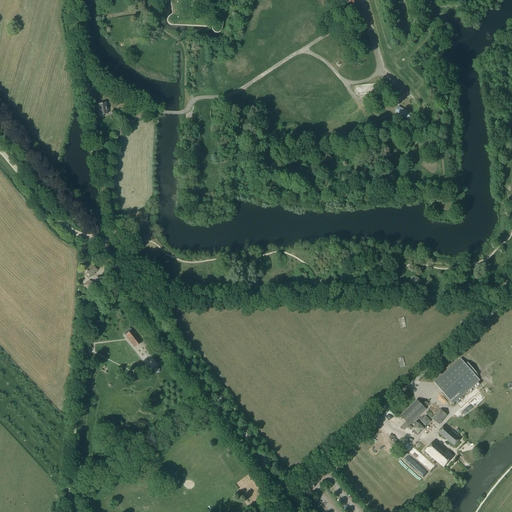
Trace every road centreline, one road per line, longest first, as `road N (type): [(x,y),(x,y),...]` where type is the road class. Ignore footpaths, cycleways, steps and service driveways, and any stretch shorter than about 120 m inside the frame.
road 1 (unclassified): [(289,490),(97,240)]
road 2 (unclassified): [(289,490),(511,295)]
road 3 (unclassified): [(97,240),(61,223),(0,150)]
